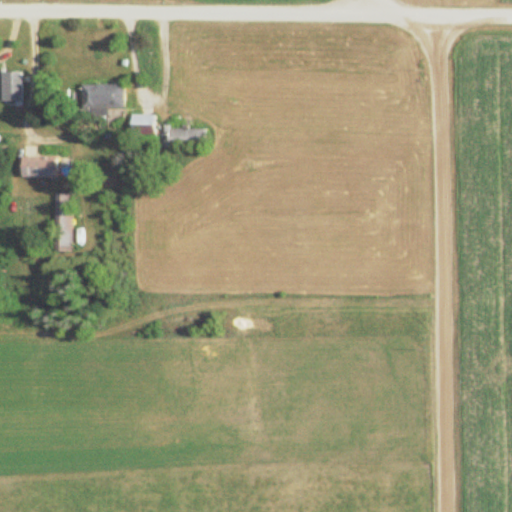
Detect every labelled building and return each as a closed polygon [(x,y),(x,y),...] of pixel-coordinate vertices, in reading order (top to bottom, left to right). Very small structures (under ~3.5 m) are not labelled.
[(0,101),(20,101),(20,72),(0,71),(0,101)] [(106,114),(106,107),(121,108),(121,84),(79,84),(79,98),(69,98),(69,106),(78,106),(78,114),(106,114)] [(152,115),(130,115),(130,148),(203,148),(203,127),(152,127),(152,115)] [(53,177),(53,157),(19,157),(19,177),(53,177)] [(52,251),(70,251),(70,193),(52,193),(52,251)]
